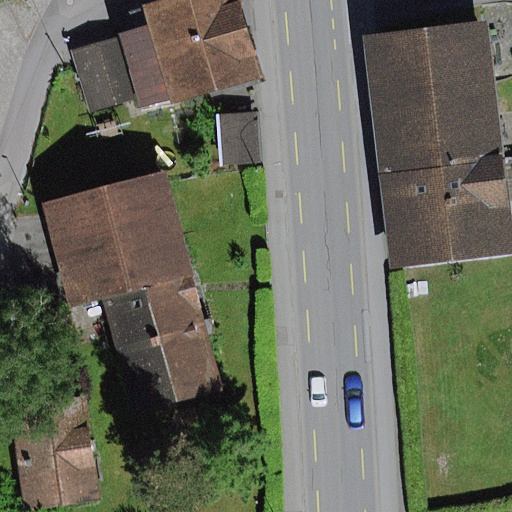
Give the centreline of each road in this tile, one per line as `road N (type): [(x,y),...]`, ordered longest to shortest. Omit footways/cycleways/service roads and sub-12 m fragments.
road 1 (primary): [(308,22),(341,353),(347,511)]
road 2 (residential): [(92,0),(48,46),(1,198)]
road 3 (residential): [(431,0),(308,22)]
